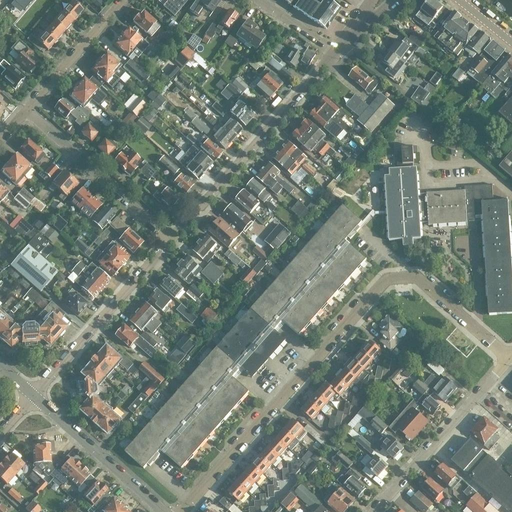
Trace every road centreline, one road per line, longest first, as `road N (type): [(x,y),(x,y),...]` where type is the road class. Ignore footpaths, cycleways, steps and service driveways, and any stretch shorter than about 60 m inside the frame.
road 1 (residential): [(181,511),(382,282),(416,278),(510,358)]
road 2 (residential): [(165,241),(334,52)]
road 3 (residential): [(510,358),(373,511)]
road 4 (residential): [(31,396),(165,241)]
road 5 (residential): [(165,241),(24,111)]
road 6 (residential): [(162,511),(31,396)]
road 7 (residential): [(123,0),(24,111)]
